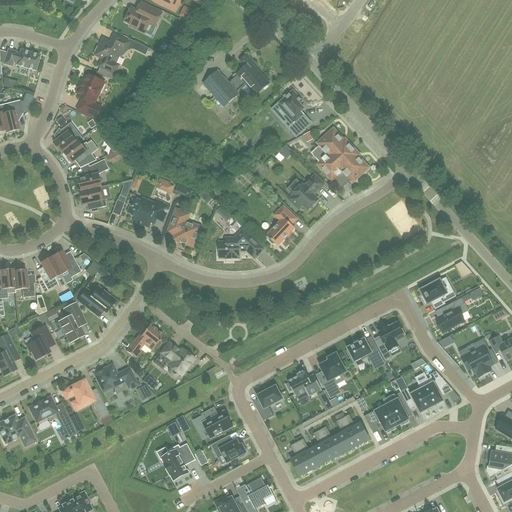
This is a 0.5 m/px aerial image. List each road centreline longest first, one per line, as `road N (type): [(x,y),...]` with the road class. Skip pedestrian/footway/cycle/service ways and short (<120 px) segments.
road 1 (residential): [(478,404),(429,352),(403,303),(236,386)]
road 2 (residential): [(406,173),(270,279),(225,285),(158,261)]
road 3 (residential): [(475,429),(431,430),(296,502)]
road 4 (residential): [(0,402),(106,346),(138,301)]
road 5 (unclassified): [(511,288),(406,173)]
road 6 (unclassified): [(406,173),(308,64)]
road 7 (residential): [(113,511),(93,474),(24,506),(0,500)]
